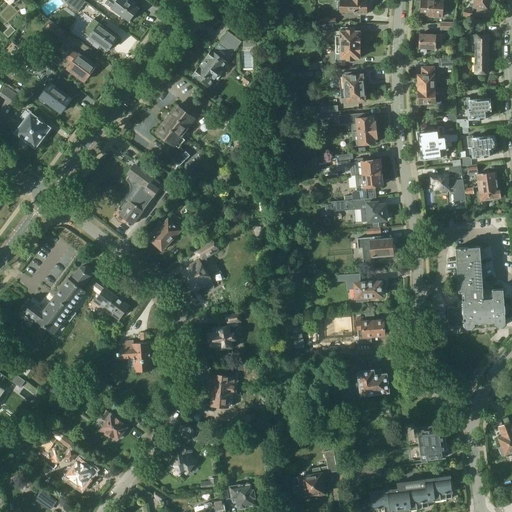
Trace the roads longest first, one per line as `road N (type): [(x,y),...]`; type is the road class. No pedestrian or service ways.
road 1 (residential): [(474,414),(428,389),(418,368),(413,234),(394,78),(398,0)]
road 2 (residential): [(102,511),(164,428),(179,400),(184,359),(174,313),(150,272),(51,198)]
road 3 (residential): [(57,180),(195,0)]
